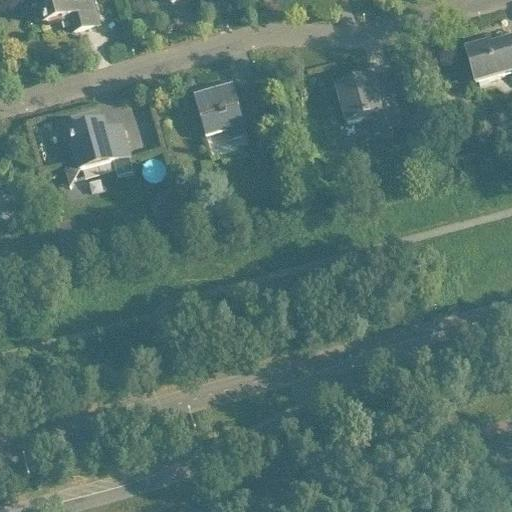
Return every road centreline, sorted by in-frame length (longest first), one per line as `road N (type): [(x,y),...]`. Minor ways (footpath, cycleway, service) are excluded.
road 1 (residential): [(0,110),(265,35),(365,36),(495,0)]
road 2 (residential): [(492,319),(0,453)]
road 3 (residential): [(40,511),(161,480),(492,319)]
